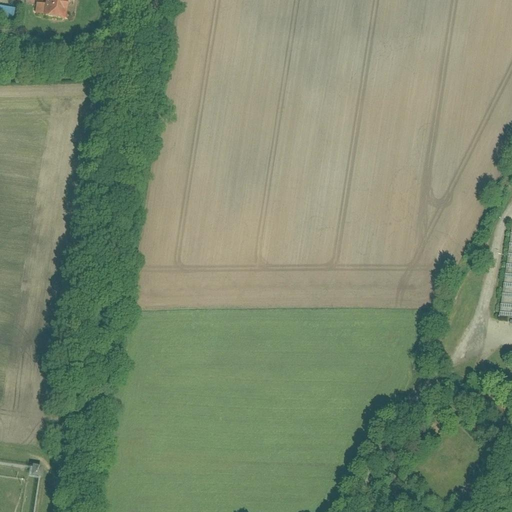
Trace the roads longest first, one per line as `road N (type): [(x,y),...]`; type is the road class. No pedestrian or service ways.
road 1 (unclassified): [(71,511),(153,0)]
road 2 (unclassified): [(434,379),(341,511)]
